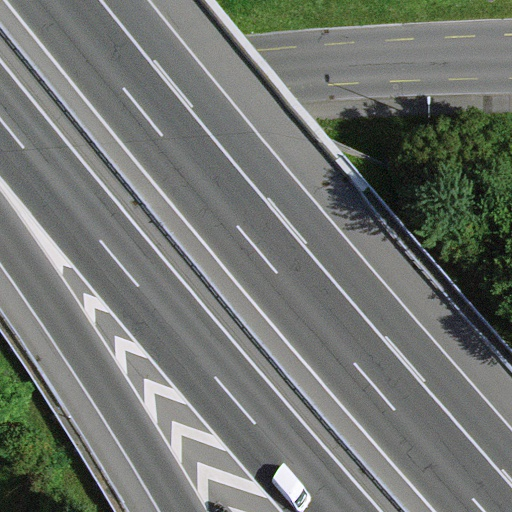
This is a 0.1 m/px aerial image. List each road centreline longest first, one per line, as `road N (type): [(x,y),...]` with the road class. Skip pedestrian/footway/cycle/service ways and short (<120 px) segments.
road 1 (motorway): [(492,511),(60,0)]
road 2 (motorway): [(0,113),(335,511)]
road 3 (unclassified): [(0,94),(511,58)]
road 4 (motorway): [(0,220),(191,511)]
